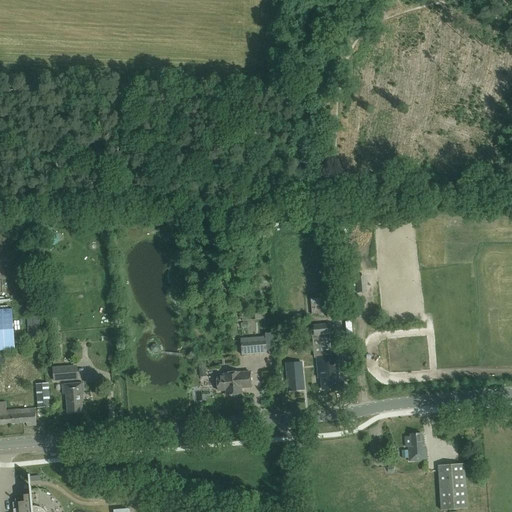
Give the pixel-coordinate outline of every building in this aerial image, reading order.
[(366,276),(355,277),(357,293),(367,292),(366,276)] [(213,288),(209,297),(222,302),(225,294),(213,288)] [(312,314),(326,314),(325,303),(311,304),(312,314)] [(0,309),(0,323),(6,321),(9,329),(11,329),(5,308),(0,309)] [(276,326),(286,325),(285,316),(275,317),(276,326)] [(39,338),(44,338),(44,322),(30,322),(31,339),(39,339),(39,338)] [(339,356),(331,356),(329,334),(329,324),(314,325),(314,336),(312,336),(314,358),(316,358),(318,378),(321,378),(322,390),(339,388),(338,371),(340,370),(339,356)] [(267,353),(265,337),(241,339),(242,355),(267,353)] [(301,362),(286,364),(289,391),(304,389),(301,362)] [(52,368),(54,382),(78,380),(77,366),(52,368)] [(225,375),(217,375),(218,391),(226,391),(227,395),(242,394),(241,388),(251,387),(250,372),(240,373),(240,372),(225,373),(225,375)] [(66,394),(67,412),(83,411),(82,402),(84,402),(83,393),(84,393),(83,383),(63,384),(63,395),(66,394)] [(37,408),(50,407),(49,384),(35,385),(37,408)] [(0,402),(0,425),(27,423),(27,426),(36,426),(35,414),(34,409),(29,409),(7,411),(6,402),(0,402)] [(427,460),(426,448),(424,448),(423,435),(422,435),(422,434),(410,434),(411,437),(405,438),(406,447),(408,447),(409,461),(427,460)] [(440,511),(466,510),(464,465),(438,466),(440,511)] [(128,511),(129,509),(118,510),(118,511),(43,511),(42,510),(39,509),(36,508),(33,507),(30,482),(30,473),(28,473),(29,482),(30,493),(24,494),(24,500),(19,501),(19,508),(13,508),(13,511),(128,511)]
